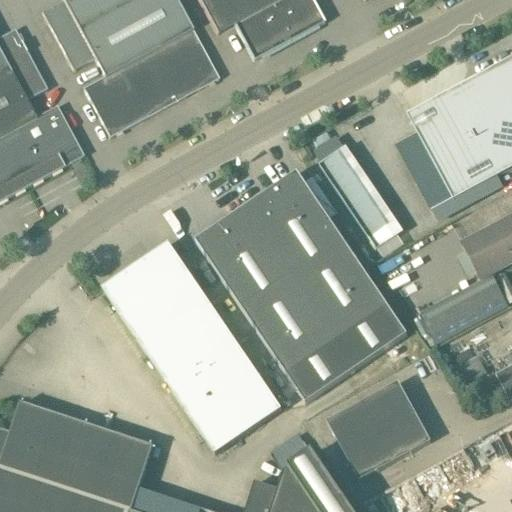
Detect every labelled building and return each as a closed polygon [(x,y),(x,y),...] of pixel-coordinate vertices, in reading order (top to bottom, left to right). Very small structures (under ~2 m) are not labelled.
[(41,15),(72,73),(94,62),(103,80),(82,91),(109,142),(218,83),(173,0),(59,0),(61,4),(41,15)] [(289,45),(264,0),(196,0),(217,38),(235,29),(254,64),(289,45)] [(264,0),(289,45),(324,26),(310,0),(264,0)] [(0,204),(83,160),(56,110),(35,121),(26,104),(46,93),(15,34),(0,42),(0,204)] [(453,204),(511,172),(511,62),(407,118),(453,204)] [(397,236),(400,234),(344,146),(316,165),(378,261),(403,245),(397,236)] [(298,156),(302,163),(309,159),(305,152),(298,156)] [(297,176),(196,245),(306,408),(407,339),(297,176)] [(511,222),(462,249),(481,284),(511,267),(511,222)] [(215,459),(281,414),(169,248),(103,293),(215,459)] [(494,282),(508,306),(511,303),(511,287),(505,275),(494,282)] [(493,282),(420,317),(433,345),(507,311),(493,282)] [(511,368),(495,377),(509,405),(511,403),(511,368)] [(327,423),(360,483),(431,444),(398,384),(327,423)] [(283,476),(271,511),(133,511),(153,451),(21,407),(11,435),(0,431),(0,511),(348,511),(311,458),(283,476)]
